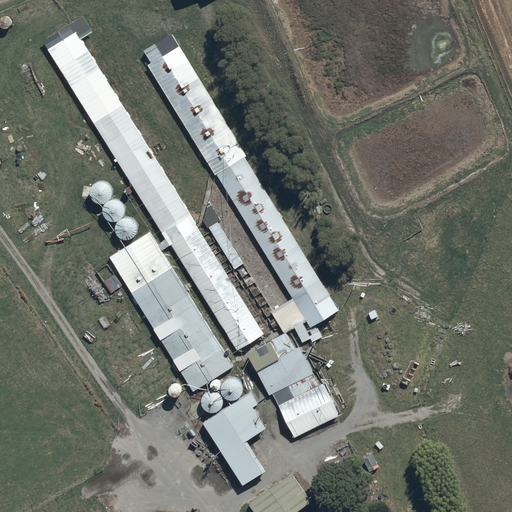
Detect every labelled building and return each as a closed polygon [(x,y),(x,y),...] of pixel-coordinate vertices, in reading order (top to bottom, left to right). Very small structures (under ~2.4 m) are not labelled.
[(3,13),(2,13),(1,14),(0,14),(0,23),(0,24),(1,24),(1,25),(2,25),(3,25),(4,25),(5,25),(6,25),(7,25),(8,24),(9,24),(9,23),(10,22),(10,21),(10,20),(11,20),(11,19),(11,18),(10,18),(10,17),(10,16),(9,15),(8,14),(7,13),(6,13),(5,13),(4,13),(3,13)] [(235,347),(263,330),(81,38),(93,30),(83,14),(42,40),(166,236),(157,242),(149,229),(107,256),(192,389),(233,364),(160,249),(169,243),(235,347)] [(178,43),(147,62),(215,173),(216,172),(292,296),(270,309),(283,331),(294,325),(299,334),(298,335),(302,342),(310,337),(312,340),(322,334),(319,328),(309,334),(306,330),(308,329),(301,319),(304,317),(310,326),(338,309),(244,155),(246,154),(178,43)] [(96,179),(95,179),(94,179),(94,180),(93,181),(92,181),(92,182),(91,183),(91,184),(90,184),(90,185),(90,186),(90,187),(89,188),(89,189),(90,190),(90,191),(90,192),(90,193),(91,194),(92,195),(92,196),(93,197),(94,197),(95,198),(96,199),(97,199),(98,199),(99,199),(100,199),(101,199),(102,199),(103,199),(104,199),(105,199),(105,198),(106,198),(107,197),(108,196),(109,195),(110,194),(110,193),(111,192),(111,191),(111,190),(111,189),(111,188),(111,187),(111,186),(111,185),(110,184),(110,183),(109,183),(109,182),(108,181),(108,180),(107,180),(106,179),(105,179),(104,178),(103,178),(102,178),(101,178),(100,178),(99,178),(98,178),(97,178),(96,178),(96,179)] [(105,199),(104,200),(103,201),(103,202),(103,203),(102,204),(102,205),(102,206),(102,207),(102,208),(102,209),(103,210),(103,211),(104,212),(104,213),(105,214),(106,215),(107,216),(108,216),(109,216),(110,217),(111,217),(112,217),(113,217),(114,217),(115,217),(116,217),(117,217),(118,216),(119,216),(119,215),(120,215),(121,214),(122,213),(123,212),(123,211),(123,210),(124,209),(124,208),(124,207),(124,206),(124,205),(124,204),(123,203),(123,202),(122,201),(122,200),(121,199),(120,198),(119,197),(118,197),(117,197),(117,196),(116,196),(115,196),(114,196),(113,196),(112,196),(111,196),(110,196),(109,196),(108,197),(107,197),(107,198),(106,198),(105,199)] [(120,215),(119,215),(119,216),(118,217),(117,217),(117,218),(116,219),(116,220),(115,220),(115,221),(115,222),(114,223),(114,224),(114,225),(114,226),(115,227),(115,228),(115,229),(116,230),(116,231),(117,231),(117,232),(118,233),(119,233),(119,234),(120,235),(121,235),(122,235),(123,236),(124,236),(125,236),(126,236),(127,236),(128,235),(129,235),(130,235),(131,235),(131,234),(132,233),(133,233),(134,232),(134,231),(135,231),(135,230),(136,229),(136,228),(136,227),(136,226),(137,225),(137,224),(136,223),(136,222),(136,221),(136,220),(135,219),(134,218),(134,217),(133,216),(132,216),(131,215),(130,215),(130,214),(129,214),(128,214),(127,214),(126,214),(125,214),(124,214),(123,214),(122,214),(121,214),(120,215)] [(269,393),(272,392),(278,403),(319,383),(313,371),(298,342),(293,345),(286,331),(271,339),(270,337),(247,349),(269,393)] [(221,387),(221,388),(221,390),(222,391),(223,392),(224,393),(224,394),(225,394),(226,395),(227,395),(228,396),(229,396),(230,396),(231,396),(232,396),(233,396),(234,396),(235,396),(236,395),(237,395),(238,394),(239,393),(240,393),(240,392),(241,391),(241,390),(242,389),(242,388),(242,387),(243,386),(243,385),(242,384),(242,383),(242,382),(242,381),(241,380),(241,379),(240,378),(239,378),(239,377),(238,376),(237,376),(236,375),(235,375),(234,374),(233,374),(232,374),(231,374),(230,374),(229,375),(228,375),(227,375),(226,376),(225,376),(225,377),(224,377),(223,378),(223,379),(222,380),(221,381),(221,382),(221,383),(221,384),(221,385),(221,386),(221,387)] [(319,383),(278,403),(294,436),(339,413),(323,381),(319,383)] [(171,384),(171,385),(170,385),(170,386),(170,387),(169,388),(169,389),(169,390),(170,390),(170,391),(170,392),(171,393),(172,394),(173,394),(173,395),(174,395),(175,395),(176,395),(177,395),(178,395),(179,394),(180,393),(181,393),(181,392),(181,391),(182,391),(182,390),(182,389),(182,388),(182,387),(181,386),(181,385),(180,384),(179,384),(179,383),(178,383),(177,383),(176,383),(176,382),(175,382),(175,383),(174,383),(173,383),(172,383),(172,384),(171,384)] [(201,400),(201,401),(201,402),(202,402),(202,403),(203,404),(203,405),(204,406),(205,406),(205,407),(206,407),(207,408),(208,408),(209,408),(210,409),(211,409),(212,409),(213,409),(214,409),(215,408),(216,408),(217,407),(218,407),(219,406),(220,405),(221,404),(221,403),(222,402),(222,401),(223,400),(223,399),(223,398),(223,397),(223,396),(222,395),(222,394),(222,393),(221,392),(221,391),(220,391),(220,390),(219,389),(218,389),(217,388),(216,388),(216,387),(215,387),(214,387),(213,387),(212,387),(211,387),(210,387),(209,387),(208,387),(207,388),(206,388),(205,389),(204,390),(203,391),(202,392),(202,393),(201,394),(201,395),(201,396),(201,397),(201,398),(201,399),(201,400)] [(266,424),(252,403),(257,400),(250,389),(203,419),(242,482),(266,467),(247,436),(266,424)] [(378,465),(375,458),(379,456),(377,452),(373,454),(372,452),(362,457),(369,470),(378,465)] [(291,511),(311,498),(291,471),(248,502),(254,511),(291,511)]
